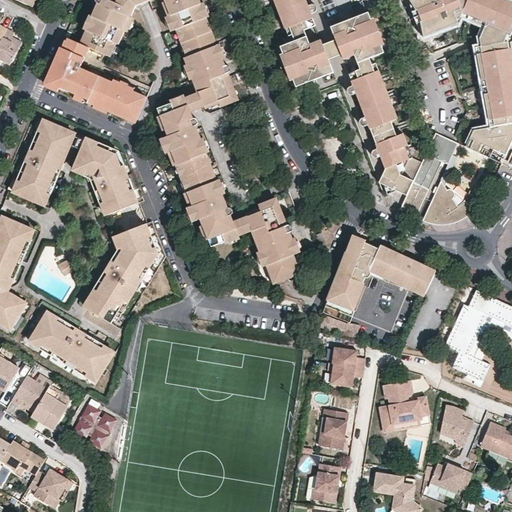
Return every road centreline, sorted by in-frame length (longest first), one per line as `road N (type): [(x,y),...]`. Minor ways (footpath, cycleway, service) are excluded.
road 1 (residential): [(357,211),(307,315),(204,300),(133,137)]
road 2 (residential): [(351,511),(374,354),(419,363),(443,385),(511,413)]
road 3 (residential): [(357,211),(324,186),(289,138),(236,0)]
road 4 (residential): [(84,511),(83,466),(0,420)]
road 5 (residential): [(445,126),(397,0)]
